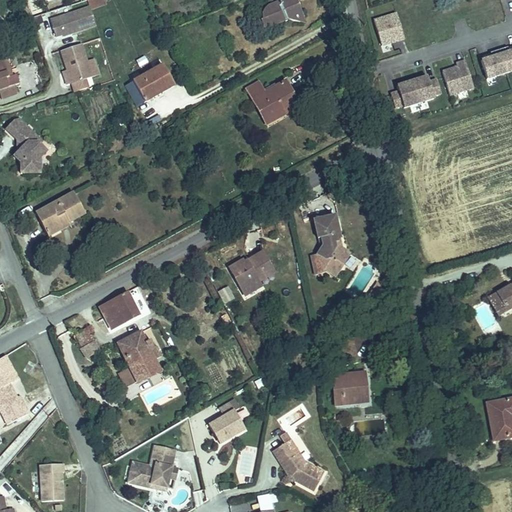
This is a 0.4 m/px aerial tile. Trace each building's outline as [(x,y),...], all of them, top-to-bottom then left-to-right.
[(279,0),(279,1),(265,7),(263,15),(272,22),(285,16),(302,19),(305,16),(302,11),(304,3),(303,1),(297,0),(279,0)] [(63,33),(95,23),(89,5),(50,18),(56,34),(63,32),(63,33)] [(372,17),(379,45),(403,39),(396,11),(372,17)] [(511,69),(511,49),(509,50),(507,45),(499,48),(505,72),(511,69)] [(92,79),(82,46),(62,52),(72,85),(92,79)] [(505,72),(499,48),(490,51),(491,55),(480,59),(486,77),(505,72)] [(0,98),(14,94),(3,59),(0,60),(0,98)] [(471,86),(463,59),(454,61),(455,65),(440,69),(447,93),(471,86)] [(165,68),(137,81),(147,102),(174,89),(165,68)] [(439,91),(434,77),(426,80),(425,74),(409,79),(416,101),(431,96),(431,93),(439,91)] [(416,101),(409,79),(394,83),(396,89),(388,91),(392,105),(400,103),(401,105),(416,101)] [(263,98),(258,86),(243,93),(263,132),(295,116),(281,89),(263,98)] [(39,141),(17,119),(11,121),(4,129),(15,140),(18,143),(18,149),(15,153),(11,156),(18,163),(18,174),(37,174),(37,159),(43,150),(36,143),(39,141)] [(78,221),(67,199),(31,216),(39,234),(60,224),(63,229),(78,221)] [(339,210),(317,213),(320,233),(323,232),(324,241),(320,250),(320,251),(327,253),(329,266),(338,271),(345,258),(340,255),(347,244),(341,240),(339,232),(343,226),(339,210)] [(66,235),(63,229),(60,224),(39,234),(45,245),(66,235)] [(230,256),(241,278),(256,271),(258,274),(275,266),(264,244),(247,252),(245,249),(230,256)] [(347,244),(340,255),(345,258),(352,247),(347,244)] [(329,266),(327,253),(320,251),(322,267),(329,266)] [(261,280),(258,274),(256,271),(241,278),(246,288),(261,280)] [(489,289),(498,306),(511,298),(511,279),(510,278),(489,289)] [(221,288),(225,298),(231,296),(228,286),(221,288)] [(99,325),(93,327),(96,336),(130,320),(119,295),(90,308),(99,325)] [(60,327),(49,331),(51,337),(62,333),(60,327)] [(81,354),(93,348),(84,330),(71,335),(81,354)] [(159,366),(156,359),(160,356),(157,350),(153,352),(146,338),(141,341),(137,333),(111,345),(125,375),(114,381),(120,394),(132,389),(157,377),(152,368),(159,366)] [(339,355),(329,356),(330,367),(340,366),(339,355)] [(330,405),(349,403),(349,397),(361,396),(359,372),(327,375),(330,405)] [(15,398),(8,384),(0,387),(0,414),(5,425),(26,414),(22,406),(20,408),(15,398)] [(491,436),(511,432),(511,407),(511,406),(511,392),(485,397),(491,436)] [(235,399),(219,408),(223,417),(208,425),(218,444),(242,431),(232,411),(238,407),(235,399)] [(302,463),(290,440),(271,450),(286,478),(310,492),(320,473),(302,463)] [(172,449),(152,444),(147,465),(130,461),(125,480),(145,486),(147,481),(163,485),(168,467),(172,449)] [(59,465),(37,466),(38,502),(58,501),(57,473),(59,473),(59,465)] [(172,487),(176,469),(168,467),(163,485),(165,486),(172,487)] [(162,490),(163,485),(147,481),(145,486),(162,490)] [(230,511),(245,511),(257,510),(256,502),(229,506),(230,511)]
